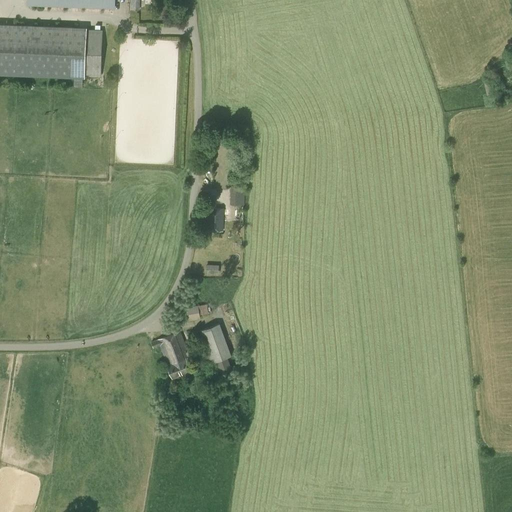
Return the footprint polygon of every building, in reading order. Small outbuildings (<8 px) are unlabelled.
[(113,10),(113,0),(130,0),(130,9),(138,10),(139,0),(26,0),(27,6),(113,10)] [(87,28),(0,24),(0,74),(85,78),(85,76),(98,77),(99,31),(87,30),(87,28)] [(489,79),(483,80),(487,95),(492,94),(489,79)] [(231,186),(231,204),(245,204),(245,186),(231,186)] [(229,216),(229,210),(207,209),(206,230),(223,231),(223,216),(229,216)] [(206,265),(206,273),(219,274),(219,265),(206,265)] [(207,304),(198,306),(186,308),(186,309),(182,309),(184,315),(187,315),(188,321),(200,319),(199,315),(208,313),(207,304)] [(219,324),(196,332),(204,355),(194,359),(197,368),(212,363),(217,378),(234,372),(228,357),(231,356),(219,324)] [(172,378),(191,371),(186,358),(190,356),(180,331),(157,339),(158,340),(151,342),(153,348),(160,346),(166,364),(167,364),(172,378)]
